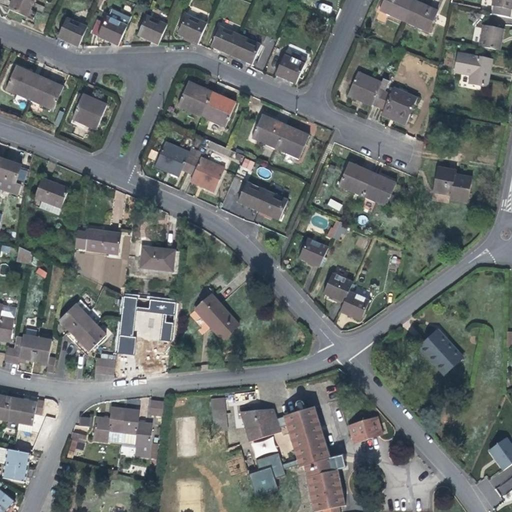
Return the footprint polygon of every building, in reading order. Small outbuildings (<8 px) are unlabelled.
[(34,2),(28,0),(13,0),(9,10),(27,18),(34,2)] [(384,0),(380,11),(404,21),(413,0),(411,0),(384,0)] [(413,0),(404,21),(428,32),(438,12),(413,0)] [(493,14),(508,17),(510,10),(511,9),(511,0),(493,0),(492,6),(494,7),(493,14)] [(330,12),(332,6),(321,3),(320,9),(330,12)] [(98,38),(119,47),(131,19),(112,11),(109,19),(107,18),(104,24),(99,38),(98,38)] [(154,43),(158,45),(167,24),(146,15),(138,36),(154,43)] [(178,35),(198,44),(207,24),(187,15),(178,35)] [(58,39),(78,48),(87,27),(67,19),(58,39)] [(93,35),(99,38),(104,24),(98,22),(93,35)] [(232,56),(241,35),(221,26),(211,47),(232,56)] [(480,48),(501,52),(505,30),(484,26),(480,48)] [(262,45),(241,35),(232,56),(253,66),(262,45)] [(287,51),(276,76),(296,84),(307,60),(287,51)] [(471,76),(470,81),(470,84),(488,87),(488,84),(491,71),(488,70),(490,61),(459,54),(455,73),(471,76)] [(29,101),(40,76),(16,66),(6,91),(29,101)] [(372,105),(378,108),(384,93),(389,82),(383,80),(382,82),(358,72),(347,97),(371,107),(372,105)] [(64,87),(40,76),(29,101),(54,111),(64,87)] [(202,117),(212,93),(189,82),(178,107),(202,117)] [(384,93),(378,108),(383,110),(382,111),(406,123),(418,98),(393,87),(390,95),(384,93)] [(236,103),(212,93),(202,117),(225,127),(236,103)] [(83,95),(72,119),(97,129),(107,106),(83,95)] [(275,149),(286,125),(263,114),(252,139),(275,149)] [(310,135),(286,125),(275,149),(299,160),(310,135)] [(182,170),(188,172),(194,157),(189,155),(190,152),(166,142),(155,166),(179,177),(182,170)] [(203,154),(197,151),(194,157),(188,172),(193,175),(190,182),(214,192),(225,168),(202,158),(203,154)] [(0,178),(16,184),(22,166),(3,160),(0,158),(0,178)] [(251,170),(255,162),(245,158),(241,166),(251,170)] [(362,197),(372,173),(349,162),(338,186),(362,197)] [(455,172),(437,169),(433,191),(450,194),(450,199),(467,202),(471,180),(454,176),(455,172)] [(396,183),(372,173),(362,197),(386,207),(396,183)] [(35,199),(61,209),(69,190),(42,180),(35,199)] [(258,212),(267,192),(246,182),(238,203),(258,212)] [(288,201),(267,192),(258,212),(279,221),(288,201)] [(330,198),(327,205),(339,211),(343,204),(330,198)] [(328,236),(340,241),(345,224),(333,220),(328,236)] [(121,235),(89,231),(86,251),(118,255),(121,235)] [(298,262),(319,271),(328,250),(307,241),(298,262)] [(3,245),(0,252),(8,255),(11,247),(3,245)] [(17,260),(31,262),(33,253),(19,247),(17,260)] [(174,251),(143,247),(141,268),(173,271),(174,251)] [(35,274),(45,277),(48,272),(38,268),(35,274)] [(345,303),(350,292),(353,283),(334,275),(325,295),(345,303)] [(345,303),(341,313),(362,322),(371,302),(350,292),(345,303)] [(175,319),(177,302),(149,299),(148,308),(136,307),(137,298),(123,296),(117,353),(133,355),(135,338),(171,342),(174,319),(175,319)] [(222,341),(239,326),(212,296),(195,311),(222,341)] [(0,305),(0,340),(10,342),(17,308),(0,305)] [(60,321),(70,331),(80,341),(89,351),(106,336),(96,326),(86,315),(76,305),(60,321)] [(463,359),(448,342),(447,343),(436,332),(420,347),(445,375),(463,359)] [(5,362),(11,363),(18,365),(19,359),(34,361),(38,338),(23,336),(23,338),(17,337),(14,348),(8,347),(5,362)] [(38,338),(34,361),(48,364),(47,372),(53,373),(56,358),(49,357),(52,341),(38,338)] [(116,360),(110,360),(103,359),(97,358),(95,374),(101,374),(108,375),(114,375),(116,360)] [(0,419),(4,420),(19,423),(33,426),(35,415),(42,416),(45,401),(38,399),(37,403),(23,401),(8,398),(0,396),(0,419)] [(149,415),(155,416),(162,417),(164,402),(157,401),(151,400),(149,415)] [(340,511),(340,508),(346,507),(338,471),(337,471),(338,470),(346,468),(343,465),(340,463),(339,458),(330,460),(330,459),(331,459),(315,408),(305,411),(302,402),(296,404),(299,412),(284,417),(284,418),(276,420),(273,410),(241,412),(250,442),(280,432),(280,429),(287,427),(297,460),(282,465),(279,453),(256,460),(258,471),(248,473),(254,498),(278,492),(275,480),(286,477),(284,470),(299,466),(299,468),(306,466),(308,477),(307,477),(313,511),(316,511),(322,511),(340,511)] [(130,410),(125,410),(112,408),(110,419),(97,417),(94,441),(108,443),(109,432),(123,433),(123,434),(127,435),(136,435),(135,444),(135,454),(149,457),(152,425),(139,423),(141,412),(130,410)] [(224,413),(212,414),(213,431),(225,431),(224,413)] [(90,418),(80,417),(79,426),(89,427),(90,418)] [(377,417),(349,426),(354,444),(383,435),(377,417)] [(19,423),(17,429),(31,432),(33,426),(19,423)] [(73,432),(72,439),(86,441),(87,434),(73,432)] [(136,435),(127,435),(123,434),(123,433),(109,432),(108,443),(122,444),(122,443),(126,444),(135,444),(136,435)] [(254,456),(277,451),(274,437),(251,442),(254,456)] [(511,445),(507,438),(489,451),(495,458),(496,457),(499,462),(498,463),(504,471),(511,464),(511,445)] [(25,482),(28,468),(31,454),(8,449),(7,450),(5,464),(3,478),(25,482)] [(234,474),(246,470),(244,464),(232,468),(234,474)] [(0,511),(6,511),(14,503),(0,490),(0,511)]
